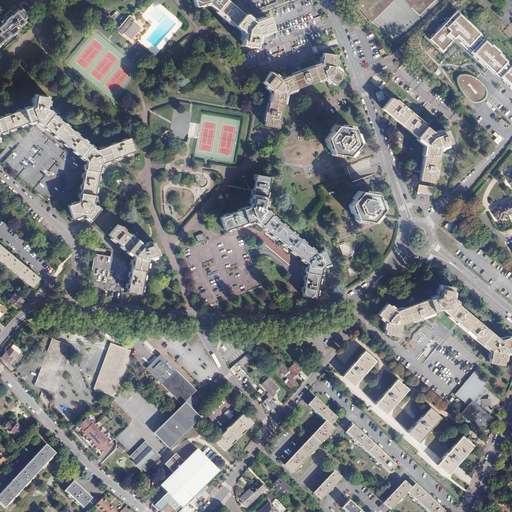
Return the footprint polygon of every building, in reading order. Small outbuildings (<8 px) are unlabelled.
[(16,26),(17,28),(18,29),(21,26),(21,25),(26,21),(24,19),(29,14),(26,11),(29,9),(29,5),(25,0),(24,0),(19,4),(23,8),(20,10),(18,7),(13,12),(12,10),(11,9),(5,15),(6,15),(7,17),(2,21),(3,23),(0,25),(0,43),(15,30),(13,28),(16,26)] [(257,32),(271,27),(266,14),(252,19),(228,0),(192,0),(194,4),(205,0),(206,0),(242,30),(241,41),(254,44),(257,32)] [(358,0),(355,3),(374,23),(399,0),(402,0),(420,16),(436,0),(358,0)] [(511,63),(457,11),(430,39),(443,51),(457,36),(501,78),(502,76),(511,85),(511,63)] [(129,37),(137,28),(131,23),(134,19),(128,15),(115,31),(120,35),(123,32),(129,37)] [(333,83),(343,73),(334,65),(336,53),(322,50),(320,62),(279,77),(269,69),(260,80),(269,87),(264,122),(277,125),(284,90),(324,76),(333,83)] [(458,76),(456,79),(454,84),(456,90),(461,95),(467,100),(474,103),(481,102),(486,99),(485,90),(480,82),(472,76),(465,74),(458,76)] [(370,81),(382,89),(386,83),(374,75),(370,81)] [(509,106),(506,103),(511,96),(502,87),(491,98),(505,111),(509,106)] [(378,101),(384,99),(381,92),(376,94),(378,101)] [(92,220),(101,209),(95,203),(101,163),(135,152),(131,138),(96,150),(46,109),(47,96),(33,94),(32,105),(0,117),(0,133),(36,120),(87,161),(80,201),(69,205),(74,219),(86,215),(92,220)] [(439,149),(451,145),(446,132),(434,136),(391,99),(381,110),(425,147),(419,182),(433,184),(439,149)] [(346,156),(356,144),(351,128),(335,125),(325,138),(330,153),(346,156)] [(329,266),(324,252),(317,255),(263,210),(268,179),(254,177),(249,209),(219,219),(224,233),(255,222),(293,254),(307,266),(302,297),(316,300),(321,268),(329,266)] [(370,222),(381,209),(375,194),(359,192),(348,204),(354,219),(370,222)] [(110,203),(115,197),(110,194),(105,199),(110,203)] [(511,212),(511,200),(492,210),(497,220),(501,218),(501,219),(507,216),(507,215),(511,212)] [(445,227),(449,231),(454,225),(450,221),(445,227)] [(149,258),(160,254),(155,241),(144,245),(119,224),(109,235),(120,244),(135,256),(131,278),(129,292),(143,295),(149,258)] [(202,233),(194,236),(197,243),(205,240),(202,233)] [(189,247),(194,242),(190,238),(185,243),(189,247)] [(0,260),(32,287),(39,279),(0,246),(0,260)] [(511,338),(511,336),(500,340),(480,323),(450,298),(452,286),(438,284),(436,295),(395,310),(385,303),(377,314),(386,321),(384,333),(398,336),(400,324),(441,309),(491,350),(489,362),(503,364),(505,353),(511,350),(511,338)] [(16,307),(22,300),(14,293),(8,301),(16,307)] [(54,392),(71,344),(50,337),(33,385),(54,392)] [(113,395),(130,349),(110,341),(93,387),(113,395)] [(9,348),(7,350),(5,353),(4,352),(3,354),(0,357),(7,363),(10,360),(14,363),(19,356),(15,353),(18,349),(13,344),(10,348),(9,348)] [(237,362),(236,362),(240,367),(248,359),(255,353),(251,348),(248,351),(244,355),(237,362)] [(363,351),(346,370),(341,376),(353,386),(362,375),(375,361),(363,351)] [(197,391),(161,355),(147,369),(183,405),(154,433),(169,448),(201,417),(196,411),(186,402),(191,397),(197,391)] [(304,380),(306,376),(294,363),(287,369),(280,362),(275,366),(279,370),(282,373),(289,381),(291,379),(298,373),(300,374),(299,375),(304,380)] [(484,391),(486,389),(483,387),(487,382),(474,371),(454,394),(467,405),(459,414),(476,428),(480,423),(485,427),(493,419),(480,408),(481,406),(481,401),(479,400),(483,395),(482,395),(482,394),(484,391)] [(289,382),(289,381),(282,373),(278,376),(286,385),(289,382)] [(268,377),(265,379),(275,390),(278,388),(268,377)] [(266,390),(263,392),(264,393),(270,400),(273,397),(272,396),(275,393),(274,391),(275,390),(265,379),(260,384),(266,390)] [(289,382),(295,387),(297,385),(291,379),(289,381),(289,382)] [(396,379),(383,394),(373,404),(385,414),(394,404),(407,389),(396,379)] [(270,400),(264,393),(261,397),(264,400),(262,401),(270,410),(275,406),(270,400)] [(191,397),(186,402),(196,411),(201,406),(191,397)] [(324,422),(311,436),(319,444),(333,429),(329,425),(335,418),(314,398),(307,405),(324,422)] [(417,443),(427,432),(440,418),(428,407),(415,422),(406,433),(417,443)] [(221,448),(251,421),(242,411),(212,438),(221,448)] [(99,456),(113,443),(87,415),(74,426),(81,434),(80,434),(99,456)] [(11,433),(15,437),(21,430),(15,425),(13,422),(11,421),(9,424),(6,422),(2,426),(10,434),(11,433)] [(390,470),(395,465),(352,425),(345,433),(387,473),(389,471),(390,472),(391,471),(390,470)] [(456,441),(461,436),(456,432),(452,437),(456,441)] [(319,444),(311,436),(284,465),(292,472),(319,444)] [(451,469),(455,465),(472,446),(469,443),(472,440),(468,437),(466,440),(465,440),(466,438),(465,437),(463,438),(461,436),(456,441),(448,451),(436,464),(447,474),(451,469)] [(146,473),(161,457),(146,441),(130,457),(135,462),(133,463),(139,469),(141,468),(146,473)] [(55,455),(45,445),(0,493),(0,505),(4,509),(55,455)] [(198,499),(223,474),(198,450),(185,463),(176,454),(164,466),(172,473),(195,495),(198,499)] [(319,499),(340,478),(332,471),(312,493),(319,499)] [(182,508),(195,495),(172,473),(159,485),(182,508)] [(279,478),(277,480),(274,483),(272,485),(283,495),(289,489),(279,478)] [(245,508),(264,489),(257,481),(239,499),(242,502),(241,503),(245,508)] [(382,503),(389,510),(407,492),(428,511),(442,511),(443,511),(415,484),(410,488),(403,481),(382,503)] [(92,499),(73,482),(64,491),(83,509),(92,499)] [(114,508),(102,497),(95,505),(102,511),(119,511),(115,508),(114,508)] [(280,511),(284,509),(275,500),(270,504),(268,502),(259,511),(280,511)] [(359,511),(348,501),(341,508),(344,511),(359,511)]
